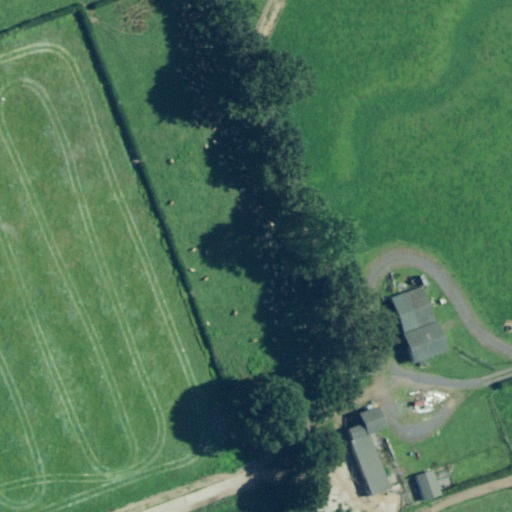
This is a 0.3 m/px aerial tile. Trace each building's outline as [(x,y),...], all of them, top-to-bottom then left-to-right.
[(402,331),(435,320),(424,288),(391,299),(402,331)] [(435,320),(402,331),(412,362),(445,351),(435,321),(435,320)] [(349,441),(369,434),(383,428),(375,407),(356,414),(360,424),(345,430),(349,441)] [(369,434),(349,441),(370,496),(390,489),(369,434)] [(441,494),(432,471),(416,478),(425,501),(441,494)]
